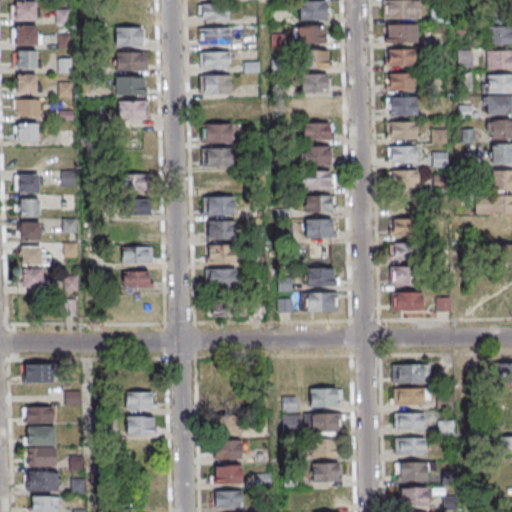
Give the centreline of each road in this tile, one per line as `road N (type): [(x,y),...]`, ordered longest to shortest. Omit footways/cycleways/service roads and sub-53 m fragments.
road 1 (residential): [(369,511),(352,0)]
road 2 (residential): [(186,511),(171,0)]
road 3 (residential): [(511,337),(0,342)]
